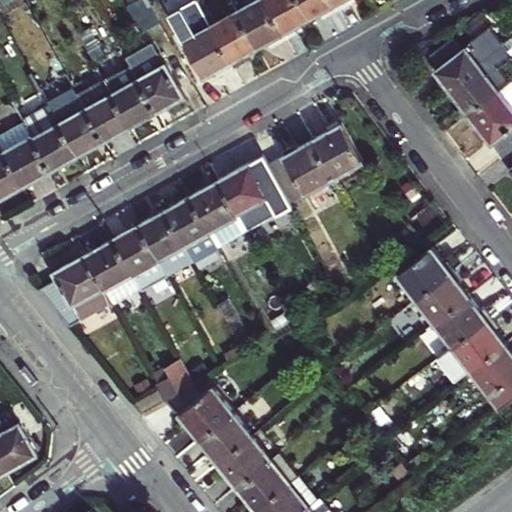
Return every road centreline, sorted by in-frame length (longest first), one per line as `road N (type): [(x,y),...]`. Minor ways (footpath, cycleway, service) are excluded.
road 1 (residential): [(354,51),(0,254)]
road 2 (residential): [(354,51),(511,255)]
road 3 (tertiary): [(118,445),(10,310)]
